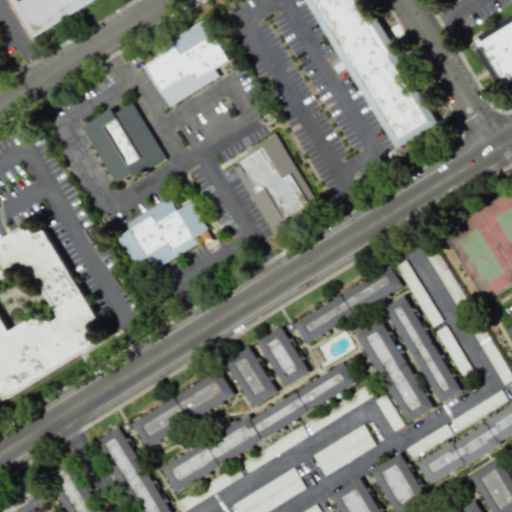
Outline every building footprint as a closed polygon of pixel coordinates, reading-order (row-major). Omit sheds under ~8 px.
[(103,0),(40,38),(16,0),(103,0)] [(306,0),(363,0),(443,129),(402,154),(306,0)] [(139,64),(208,18),(240,65),(171,111),(139,64)] [(471,46),(511,20),(511,92),(503,98),(471,46)] [(102,130),(121,117),(148,158),(129,170),(102,130)] [(227,162),(276,132),(329,220),(281,250),(227,162)] [(114,234),(184,192),(215,243),(145,285),(114,234)] [(0,251),(42,227),(112,346),(0,411),(0,251)] [(434,249),(425,255),(457,309),(467,303),(434,249)] [(440,321),(405,260),(394,266),(431,327),(440,321)] [(300,324),(386,272),(404,290),(312,345),(300,324)] [(409,305),(460,388),(445,398),(393,315),(409,305)] [(463,381),(474,375),(445,325),(434,331),(463,381)] [(363,341),(382,329),(432,408),(413,420),(363,341)] [(261,349),(284,334),(310,374),(287,389),(261,349)] [(229,365),(256,409),(279,395),(253,351),(229,365)] [(167,473),(345,363),(358,384),(180,494),(167,473)] [(139,426),(220,375),(234,397),(153,448),(139,426)] [(450,420),(456,430),(506,400),(501,390),(450,420)] [(374,401),(393,431),(403,425),(383,395),(374,401)] [(426,465),(511,409),(511,440),(439,489),(426,465)] [(374,446),(362,425),(311,455),(323,475),(374,446)] [(405,445),(409,456),(452,438),(447,427),(405,445)] [(135,511),(95,444),(119,429),(169,511),(135,511)] [(493,511),(474,480),(511,456),(511,511),(493,511)] [(397,511),(378,476),(401,460),(426,497),(403,511),(397,511)] [(263,511),(305,490),(293,469),(231,503),(235,511),(263,511)] [(71,511),(53,486),(72,474),(94,509),(89,511),(71,511)] [(344,511),(335,498),(365,484),(380,511),(344,511)] [(0,511),(0,508),(32,485),(47,506),(38,511),(0,511)]
